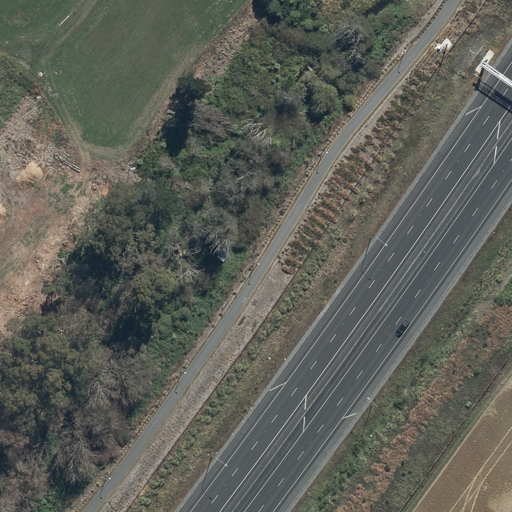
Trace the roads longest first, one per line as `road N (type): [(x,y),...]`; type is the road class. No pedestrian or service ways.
road 1 (motorway): [(204,511),(511,81)]
road 2 (motorway): [(511,158),(258,511)]
